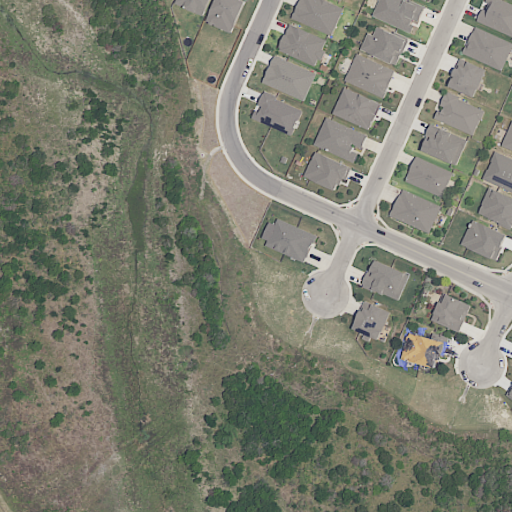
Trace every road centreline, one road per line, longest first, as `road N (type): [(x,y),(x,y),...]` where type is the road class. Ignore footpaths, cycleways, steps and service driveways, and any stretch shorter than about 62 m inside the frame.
road 1 (residential): [(335,298),(465,0)]
road 2 (residential): [(242,142),(275,184),(511,292)]
road 3 (residential): [(242,142),(241,102),(286,0)]
